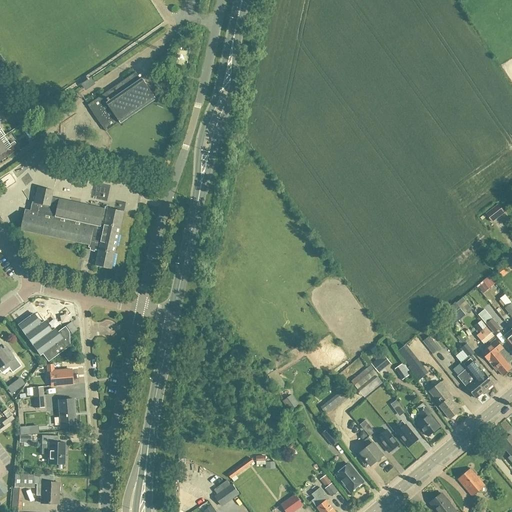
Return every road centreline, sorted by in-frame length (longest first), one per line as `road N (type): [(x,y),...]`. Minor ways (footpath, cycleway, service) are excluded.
road 1 (unclassified): [(139,309),(221,0)]
road 2 (tertiary): [(372,511),(511,395)]
road 3 (primary): [(236,22),(197,153),(200,191)]
road 4 (primary): [(200,191),(231,93),(236,22)]
road 5 (residential): [(81,296),(95,434),(112,437)]
road 6 (primary): [(145,456),(173,315)]
road 7 (unclassified): [(112,437),(139,309)]
road 8 (primary): [(173,315),(200,191)]
